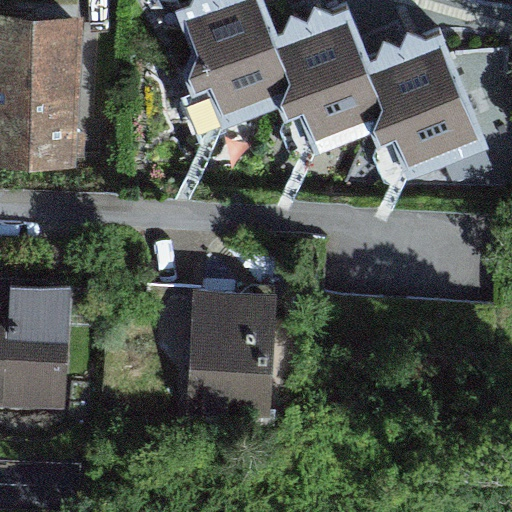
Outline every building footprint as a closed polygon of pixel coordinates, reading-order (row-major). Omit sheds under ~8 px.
[(104,0),(98,0),(2,0),(0,57),(0,151),(98,155),(104,0)] [(232,70),(247,107),(310,81),(318,66),(301,19),(293,0),(202,0),(218,41),(211,58),(218,76),(232,70)] [(327,93),(342,133),(399,110),(407,92),(389,45),(372,0),(333,0),(331,8),(316,0),(314,0),(310,16),(301,19),(318,66),(310,81),(316,98),(327,93)] [(417,121),(431,156),(503,129),(461,18),(449,22),(432,16),(424,32),(409,25),(401,40),(389,45),(407,92),(399,110),(404,126),(417,121)] [(89,276),(0,270),(0,396),(82,401),(89,276)] [(211,283),(163,280),(159,332),(207,336),(211,283)] [(296,287),(211,283),(207,336),(205,404),(290,408),(296,287)] [(508,299),(340,292),(338,346),(505,354),(508,299)]
